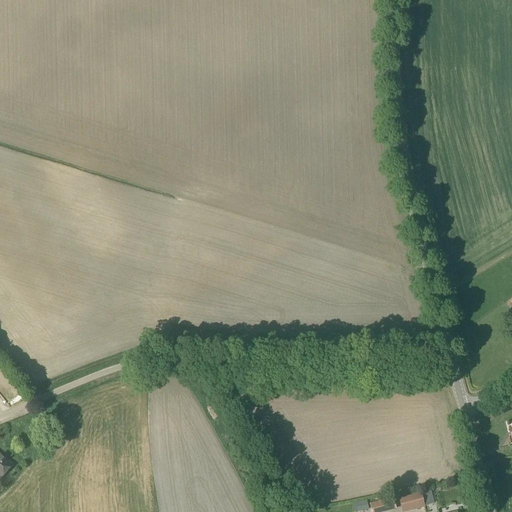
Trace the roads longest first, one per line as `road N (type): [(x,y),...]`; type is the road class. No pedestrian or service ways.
road 1 (unknown): [(453,372),(136,365),(0,421)]
road 2 (tertiary): [(464,415),(406,189),(389,0)]
